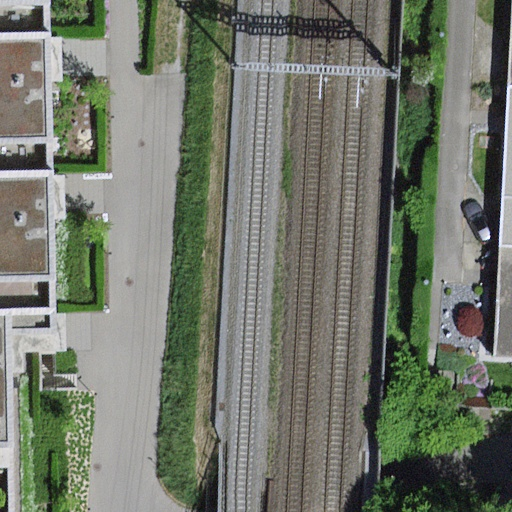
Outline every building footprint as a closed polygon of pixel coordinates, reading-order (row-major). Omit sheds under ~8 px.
[(0,0),(0,37),(52,37),(50,0),(0,0)] [(0,37),(0,173),(53,173),(52,59),(52,37),(0,37)] [(511,87),(507,87),(506,119),(501,198),(511,198),(511,87)] [(0,173),(0,312),(55,311),(53,201),(53,173),(0,173)] [(511,198),(501,198),(500,246),(511,246),(511,198)] [(511,246),(500,246),(499,278),(495,356),(511,356),(511,246)] [(0,312),(0,511),(16,511),(13,353),(13,332),(55,331),(55,311),(0,312)]
